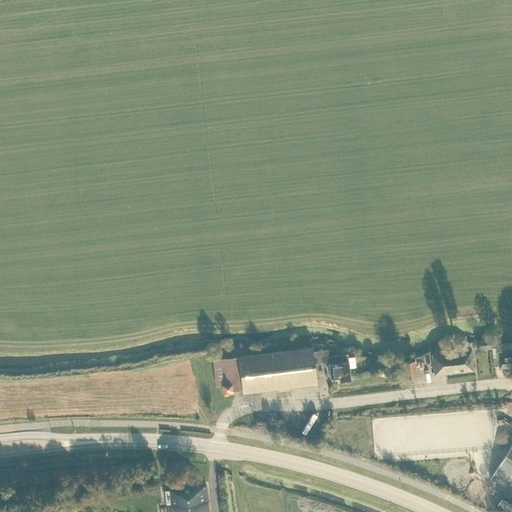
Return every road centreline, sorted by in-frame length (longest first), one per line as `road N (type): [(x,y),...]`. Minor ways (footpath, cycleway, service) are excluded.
road 1 (unclassified): [(511,384),(247,407),(222,422),(215,447)]
road 2 (primary): [(434,511),(322,470),(215,447)]
